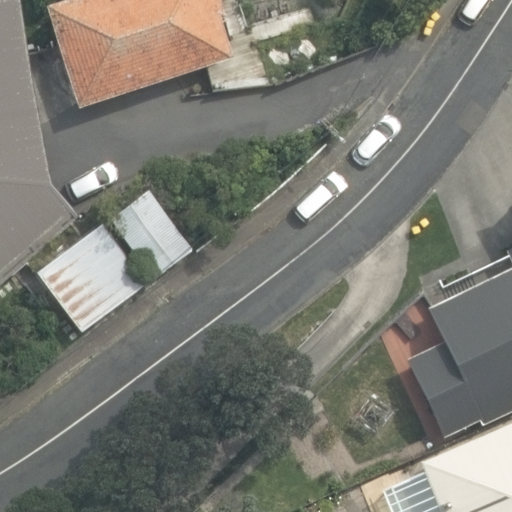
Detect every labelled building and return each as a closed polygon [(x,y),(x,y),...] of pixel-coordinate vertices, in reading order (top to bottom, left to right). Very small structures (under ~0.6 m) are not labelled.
[(50,183),(16,0),(0,0),(0,284),(76,218),(50,183)] [(39,0),(70,98),(230,47),(215,0),(39,0)] [(113,226),(152,277),(153,278),(186,251),(145,200),(113,226)] [(83,332),(152,277),(113,226),(107,219),(37,275),(83,332)] [(479,427),(511,411),(511,246),(510,247),(511,251),(511,266),(425,308),(442,342),(403,360),(440,439),(477,422),(479,427)] [(511,511),(511,423),(419,465),(424,476),(383,495),(377,511),(511,511)] [(342,483),(361,473),(348,450),(329,461),(342,483)]
